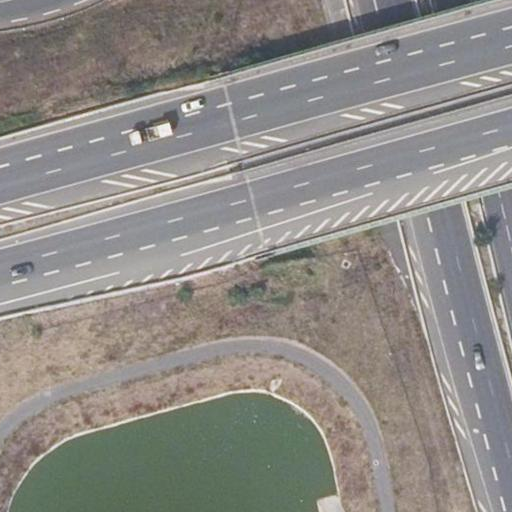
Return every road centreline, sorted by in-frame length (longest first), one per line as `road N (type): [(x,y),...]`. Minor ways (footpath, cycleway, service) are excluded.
road 1 (trunk): [(511,42),(0,184)]
road 2 (trunk): [(0,273),(511,132)]
road 3 (trunk): [(386,0),(511,481)]
road 4 (trunk): [(511,212),(481,73)]
